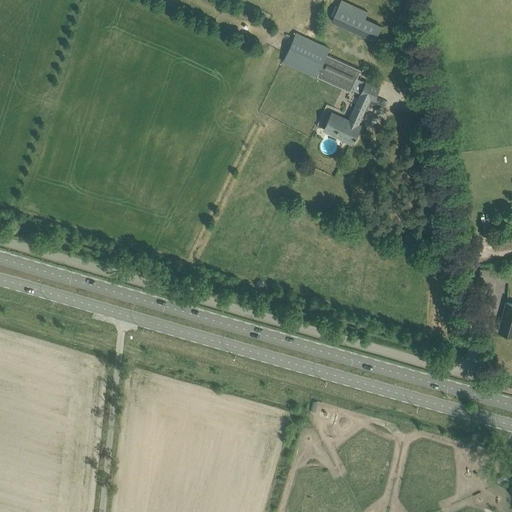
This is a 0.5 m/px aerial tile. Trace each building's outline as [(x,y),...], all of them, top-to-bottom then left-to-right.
[(331,21),(365,36),(374,40),(381,25),(364,18),(367,11),(358,7),(355,13),(338,5),(331,21)] [(318,74),(318,73),(326,54),(329,48),(296,33),(284,59),(318,74)] [(352,89),(357,78),(360,70),(326,54),(318,73),(352,89)] [(342,139),(342,140),(351,144),(354,138),(355,139),(356,136),(357,134),(357,133),(359,129),(356,128),(370,97),(373,99),(378,88),(357,78),(352,89),(361,93),(347,124),(330,116),(324,130),(342,138),(342,139)] [(511,303),(506,302),(501,322),(498,331),(511,334),(511,303)]
